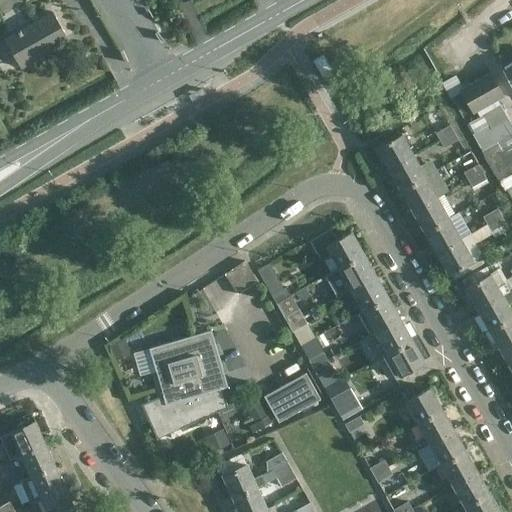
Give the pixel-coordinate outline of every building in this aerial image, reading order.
[(52,10),(4,38),(21,68),(47,53),(46,50),(67,38),(52,10)] [(312,62),(321,78),(332,72),(323,56),(312,62)] [(511,61),(502,67),(511,85),(511,61)] [(503,97),(489,73),(460,90),(474,113),(503,97)] [(511,128),(499,103),(481,114),(487,124),(471,133),(480,149),(495,141),(501,151),(511,145),(511,128)] [(454,132),(450,125),(435,133),(439,141),(454,132)] [(454,132),(439,141),(444,148),(458,140),(454,132)] [(376,149),(388,170),(414,156),(401,134),(376,149)] [(511,176),(511,148),(491,161),(504,182),(511,176)] [(388,170),(400,191),(426,176),(414,156),(388,170)] [(482,171),(477,164),(463,172),(467,180),(482,171)] [(482,171),(467,180),(471,187),(486,178),(482,171)] [(412,212),(437,197),(426,176),(400,191),(412,212)] [(424,232),(449,218),(437,197),(412,212),(424,232)] [(482,217),(486,224),(501,216),(497,208),(482,217)] [(511,234),(501,216),(486,224),(494,237),(503,232),(511,246),(511,245),(511,234)] [(435,253),(461,239),(449,218),(424,232),(435,253)] [(351,232),(337,239),(331,229),(310,241),(320,258),(324,259),(330,255),(337,268),(363,254),(351,232)] [(448,275),(473,260),(461,239),(435,253),(448,275)] [(27,256),(20,243),(8,249),(15,262),(27,256)] [(363,254),(337,268),(349,290),(375,275),(363,254)] [(237,293),(253,284),(257,281),(244,261),(225,274),(237,293)] [(263,281),(275,275),(269,264),(257,271),(263,281)] [(464,288),(477,310),(502,295),(490,274),(464,288)] [(375,275),(349,290),(362,311),(387,297),(375,275)] [(286,287),(283,289),(271,295),(276,304),(291,295),(286,287)] [(276,304),(288,325),(302,316),(291,295),(276,304)] [(477,310),(488,330),(511,317),(511,312),(502,295),(477,310)] [(374,333),(400,318),(387,297),(362,311),(358,313),(370,335),(374,333)] [(302,316),(288,325),(292,332),(307,324),(302,316)] [(511,317),(488,330),(500,351),(511,344),(511,317)] [(386,354),(412,340),(400,318),(374,333),(386,354)] [(157,438),(227,407),(221,388),(227,386),(211,330),(149,348),(155,370),(151,371),(159,397),(141,404),(157,438)] [(125,338),(110,344),(117,361),(132,355),(125,338)] [(412,340),(386,354),(383,356),(395,378),(398,377),(424,362),(412,340)] [(511,344),(500,351),(511,371),(511,344)] [(308,360),(312,368),(327,359),(322,352),(308,360)] [(331,367),(327,359),(312,368),(316,375),(331,367)] [(306,372),(305,373),(264,396),(278,422),(320,398),(306,372)] [(335,383),(324,389),(342,419),(359,409),(353,398),(346,402),(335,383)] [(429,387),(403,402),(416,423),(441,409),(429,387)] [(453,430),(441,409),(416,423),(428,444),(453,430)] [(349,432),(350,432),(354,439),(364,433),(360,426),(363,424),(359,416),(345,424),(349,432)] [(34,420),(10,432),(19,453),(44,442),(34,420)] [(465,451),(453,430),(428,444),(439,465),(465,451)] [(44,442),(19,453),(29,474),(54,463),(44,442)] [(451,486),(477,472),(465,451),(439,465),(451,486)] [(369,467),(373,475),(388,467),(384,459),(369,467)] [(272,470),(276,477),(291,469),(286,460),(271,469),(272,470)] [(54,463),(29,474),(18,479),(28,502),(39,497),(64,486),(54,463)] [(254,478),(247,463),(222,474),(232,497),(257,486),(276,477),(272,470),(254,478)] [(388,467),(373,475),(377,483),(392,474),(388,467)] [(291,469),(276,477),(281,486),(296,478),(291,469)] [(463,507),(488,493),(477,472),(451,486),(463,507)] [(46,511),(63,511),(74,507),(64,486),(39,497),(46,511)] [(238,511),(257,511),(267,508),(257,486),(232,497),(238,511)] [(499,511),(488,493),(463,507),(465,511),(499,511)] [(0,504),(0,511),(7,511),(14,509),(8,500),(0,504)] [(393,509),(394,511),(405,511),(412,509),(407,501),(393,509)] [(315,511),(311,503),(295,511),(315,511)]
